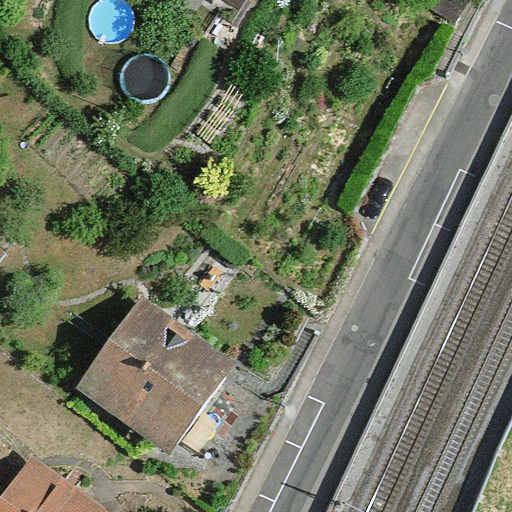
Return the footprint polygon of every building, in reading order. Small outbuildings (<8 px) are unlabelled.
[(260,0),(221,0),(250,18),(260,0)] [(478,8),(465,0),(441,0),(432,15),(462,34),(478,8)] [(0,249),(0,286),(17,261),(0,249)] [(153,306),(87,389),(163,448),(228,365),(153,306)] [(88,511),(33,473),(4,511),(88,511)]
